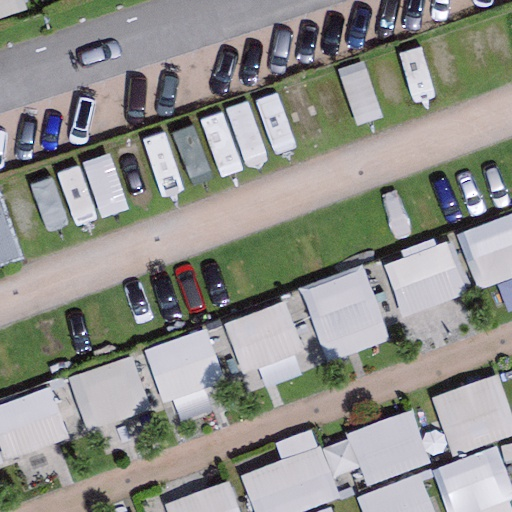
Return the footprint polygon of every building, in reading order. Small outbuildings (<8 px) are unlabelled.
[(32,0),(0,0),(0,18),(35,4),(32,0)] [(0,266),(32,256),(8,182),(0,184),(0,266)] [(511,213),(467,229),(486,285),(511,276),(511,213)] [(425,347),(477,322),(456,277),(471,270),(453,234),(385,266),(425,347)] [(372,267),(310,286),(332,360),(395,341),(372,267)] [(250,386),(317,370),(300,301),(233,317),(250,386)] [(93,427),(241,381),(224,326),(76,372),(93,427)] [(457,449),(511,434),(511,383),(510,373),(442,390),(457,449)] [(0,458),(76,434),(60,385),(0,404),(0,458)] [(357,428),(373,481),(438,461),(421,408),(357,428)] [(248,469),(265,511),(290,511),(370,480),(349,429),(248,469)] [(440,469),(458,511),(511,511),(511,468),(502,443),(440,469)] [(250,511),(227,460),(166,486),(177,511),(250,511)] [(443,511),(430,470),(368,491),(375,511),(443,511)]
